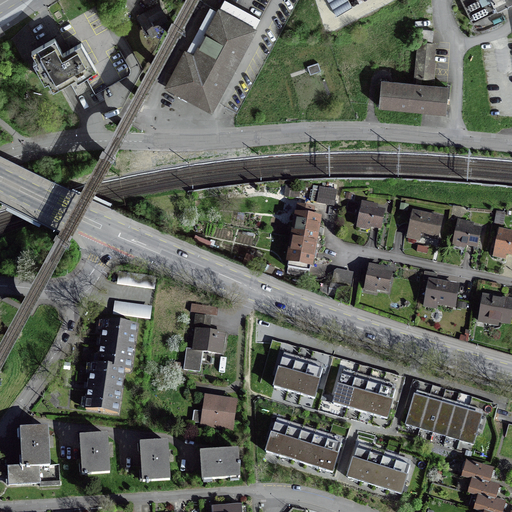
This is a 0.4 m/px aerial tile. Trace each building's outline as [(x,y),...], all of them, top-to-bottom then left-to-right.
[(511,0),(459,0),(472,23),(511,3),(511,0)] [(162,14),(158,6),(138,17),(149,39),(154,36),(150,29),(161,23),(158,17),(162,14)] [(166,86),(211,109),(253,30),(218,12),(193,58),(184,53),(166,86)] [(31,52),(52,89),(93,66),(80,43),(62,53),(54,39),(31,52)] [(429,44),(418,43),(414,85),(382,82),(379,106),(444,112),(446,88),(430,87),(433,49),(429,49),(429,44)] [(397,55),(384,54),(383,69),(396,70),(397,55)] [(317,63),(306,67),(309,75),(320,72),(317,63)] [(292,199),(293,188),(286,187),(284,198),(292,199)] [(316,204),(333,207),(336,191),(319,188),(316,204)] [(357,225),(380,230),(384,213),(375,211),(376,208),(362,205),(357,225)] [(315,235),(316,235),(318,220),(310,218),(312,210),(298,207),(293,238),(314,242),(315,235)] [(494,224),(502,226),(504,215),(496,213),(494,224)] [(418,236),(436,240),(440,220),(413,214),(407,239),(417,240),(418,236)] [(157,216),(154,225),(181,237),(185,228),(157,216)] [(453,243),(476,248),(479,232),(471,230),(472,226),(458,223),(453,243)] [(494,252),(511,255),(511,238),(511,237),(511,234),(498,232),(494,252)] [(287,269),(308,273),(311,258),(313,250),(312,250),(314,242),(293,238),(287,269)] [(382,274),(383,270),(369,268),(364,288),(387,292),(391,276),(382,274)] [(351,276),(336,273),(335,273),(332,287),(347,290),(351,276)] [(422,279),(435,282),(437,275),(423,273),(422,279)] [(155,278),(118,274),(116,285),(153,290),(155,278)] [(453,308),(457,288),(429,283),(424,307),(433,309),(434,304),(453,308)] [(508,324),(511,303),(511,302),(483,298),(479,322),(489,324),(489,321),(508,324)] [(151,309),(114,304),(113,316),(150,320),(151,309)] [(208,330),(209,319),(195,317),(193,331),(196,331),(194,351),(186,350),(183,371),(199,373),(201,352),(220,355),(223,335),(207,333),(208,330)] [(100,348),(97,366),(91,365),(88,384),(87,384),(87,387),(86,391),(87,391),(85,410),(117,415),(123,370),(129,371),(136,326),(103,322),(101,341),(99,341),(99,344),(98,348),(100,348)] [(315,399),(323,370),(312,367),(299,363),(286,359),(281,358),(273,387),(315,399)] [(386,419),(395,390),(384,387),(371,383),(359,380),(346,376),(343,375),(334,404),(386,419)] [(471,413),(458,409),(444,405),(430,401),(417,397),(415,396),(407,425),(473,445),(481,416),(471,413)] [(232,418),(234,404),(206,399),(204,410),(202,409),(201,413),(194,412),(192,423),(232,430),(234,418),(232,418)] [(327,471),(333,473),(342,444),(275,424),(266,453),(272,455),(287,459),(300,463),(313,467),(327,471)] [(39,467),(49,466),(47,429),(20,431),(21,449),(22,467),(7,468),(8,486),(40,485),(39,467)] [(106,436),(79,438),(81,456),(82,476),(84,476),(84,477),(86,477),(86,475),(109,474),(106,436)] [(167,443),(140,445),(141,463),(142,483),(146,482),(146,484),(148,483),(148,482),(169,481),(167,443)] [(395,493),(403,495),(412,466),(357,450),(348,479),(355,481),(368,485),(381,489),(395,493)] [(238,465),(237,451),(224,452),(200,454),(201,481),(239,478),(238,467),(240,467),(239,465),(238,465)] [(504,505),(493,501),(496,491),(498,488),(487,485),(490,475),(492,472),(465,464),(461,477),(472,481),(467,494),(478,497),(473,510),(479,511),(501,511),(503,508),(504,505)]
